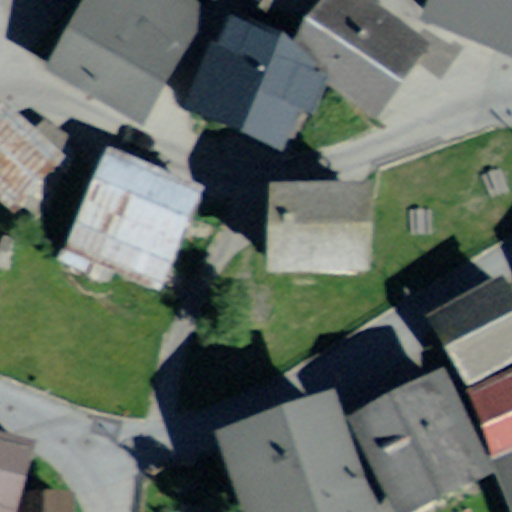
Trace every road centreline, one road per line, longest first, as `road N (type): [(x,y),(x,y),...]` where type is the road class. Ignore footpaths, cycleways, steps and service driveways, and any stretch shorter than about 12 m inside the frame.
road 1 (residential): [(511,102),(487,104),(310,172),(240,176),(20,77),(0,81)]
road 2 (residential): [(107,440),(166,437),(303,383),(511,256)]
